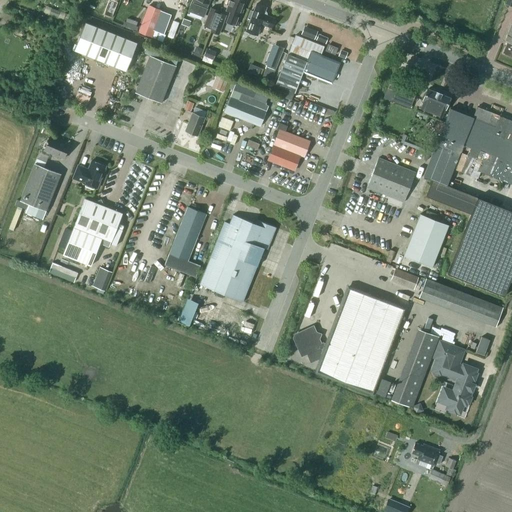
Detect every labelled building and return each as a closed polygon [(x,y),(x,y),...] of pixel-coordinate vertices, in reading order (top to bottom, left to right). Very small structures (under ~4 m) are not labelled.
[(206,9),(209,0),(192,0),(191,3),(188,11),(203,17),(206,9)] [(229,12),(226,22),(237,26),(241,16),(240,16),(243,8),(242,8),(245,0),(229,0),(226,11),(229,12)] [(247,19),(250,20),(246,31),(258,35),(262,24),(272,27),(275,18),(264,14),(267,7),(257,3),(253,12),(251,11),(247,19)] [(138,32),(151,37),(162,10),(149,4),(138,32)] [(211,29),(218,13),(218,11),(210,8),(203,26),(211,29)] [(123,10),(116,12),(117,21),(125,20),(123,10)] [(225,16),(218,13),(211,29),(210,31),(218,34),(225,16)] [(137,43),(85,21),(73,48),(126,71),(137,43)] [(511,24),(505,42),(507,43),(503,54),(511,57),(511,24)] [(323,42),(326,36),(317,33),(318,30),(304,25),(301,34),(323,42)] [(303,70),(331,81),(338,62),(320,55),(324,45),(295,34),(288,54),(287,54),(275,84),(294,92),(303,70)] [(273,76),(284,48),(273,44),(265,64),(267,65),(264,73),(273,76)] [(150,54),(149,55),(135,93),(161,103),(179,57),(148,45),(145,52),(150,54)] [(250,63),(247,71),(258,75),(261,67),(250,63)] [(226,84),(229,79),(221,75),(219,81),(226,84)] [(386,88),(383,96),(390,99),(409,107),(417,87),(391,77),(386,88)] [(236,80),(224,112),(260,127),(268,106),(265,105),(266,103),(253,98),(257,88),(236,80)] [(423,100),(420,108),(430,112),(430,111),(432,112),(441,116),(444,109),(444,110),(449,98),(441,94),(435,91),(435,92),(427,89),(423,100)] [(75,100),(88,102),(90,93),(77,91),(75,100)] [(191,111),(194,103),(187,101),(184,109),(191,111)] [(424,175),(423,176),(432,180),(425,196),(471,214),(447,274),(504,296),(510,282),(511,282),(511,211),(446,186),(453,169),(476,178),(479,172),(511,184),(511,183),(511,120),(477,107),(473,118),(450,109),(445,122),(439,135),(424,175)] [(192,113),(185,131),(197,136),(204,118),(197,115),(199,110),(195,108),(192,113)] [(222,117),(218,126),(229,130),(233,121),(222,117)] [(433,133),(439,135),(445,122),(438,119),(433,133)] [(303,155),(308,140),(284,130),(286,125),(278,122),(275,130),(278,130),(273,144),(267,159),(294,170),(299,154),(303,155)] [(63,159),(69,145),(49,137),(47,141),(46,141),(46,142),(47,143),(43,151),(63,159)] [(415,173),(378,158),(366,188),(403,203),(415,173)] [(72,178),(83,182),(83,183),(96,188),(105,166),(91,161),(88,169),(78,165),(72,178)] [(25,212),(42,219),(60,174),(34,164),(20,201),(16,199),(14,204),(26,209),(25,212)] [(143,204),(148,206),(154,187),(148,186),(143,204)] [(100,200),(94,203),(84,199),(62,255),(90,266),(99,244),(108,247),(110,241),(111,242),(122,214),(103,206),(100,200)] [(200,266),(187,261),(206,214),(187,206),(169,253),(169,254),(165,265),(196,277),(200,266)] [(403,256),(431,267),(448,224),(420,213),(403,256)] [(276,227),(257,220),(255,224),(233,215),(229,223),(224,222),(199,285),(243,302),(264,248),(267,249),(276,227)] [(58,245),(65,248),(68,242),(61,238),(58,245)] [(53,262),(51,267),(76,277),(78,273),(53,262)] [(105,289),(111,270),(99,266),(93,286),(105,289)] [(414,289),(419,276),(395,268),(390,281),(414,289)] [(495,325),(502,305),(425,277),(418,297),(495,325)] [(323,343),(320,344),(318,338),(319,334),(316,333),(314,329),(311,328),(296,335),(295,338),(301,353),(305,354),(307,353),(311,362),(319,359),(321,359),(316,372),(372,393),(404,309),(348,287),(326,344),(323,343)] [(186,297),(176,321),(186,325),(196,301),(186,297)] [(484,355),(490,339),(481,336),(475,352),(484,355)] [(440,342),(435,357),(437,358),(433,370),(435,371),(435,372),(440,374),(440,373),(443,374),(443,373),(458,378),(453,392),(443,389),(439,401),(448,405),(447,408),(450,410),(450,411),(455,413),(455,412),(459,413),(462,404),(465,405),(466,402),(468,403),(470,398),(468,397),(469,395),(466,394),(472,379),(473,379),(475,374),(474,374),(475,370),(463,365),(462,367),(457,365),(462,351),(440,342)] [(440,464),(444,456),(439,454),(440,450),(428,445),(428,447),(423,445),(416,442),(412,452),(419,455),(418,458),(434,465),(436,462),(440,464)] [(453,469),(456,460),(449,457),(445,466),(453,469)] [(450,476),(432,469),(428,478),(446,485),(450,476)] [(407,511),(410,506),(388,497),(383,510),(388,511),(407,511)]
